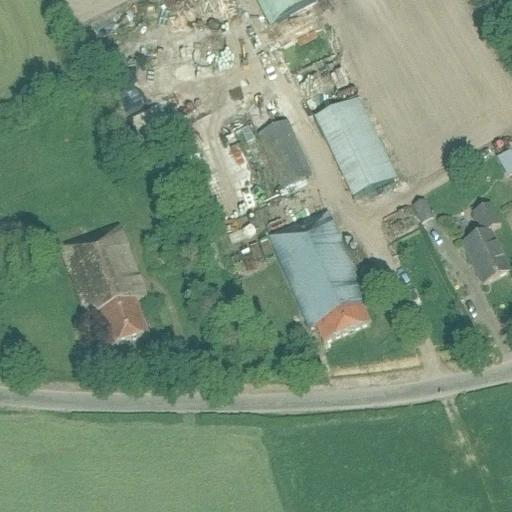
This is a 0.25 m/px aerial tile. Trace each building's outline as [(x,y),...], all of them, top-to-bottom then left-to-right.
[(218,0),(191,0),(174,3),(177,20),(168,21),(169,27),(222,18),(218,0)] [(311,0),(253,0),(269,29),(315,6),(311,0)] [(115,44),(130,68),(152,54),(144,42),(165,29),(158,18),(115,44)] [(190,76),(219,49),(229,60),(244,46),(233,34),(225,41),(212,27),(176,60),(190,76)] [(230,65),(184,90),(195,111),(241,86),(230,65)] [(358,102),(350,106),(313,123),(352,203),(396,182),(358,102)] [(256,138),(280,194),(311,180),(287,125),(256,138)] [(495,162),(506,182),(511,178),(511,159),(509,154),(495,162)] [(412,211),(420,228),(433,222),(425,204),(412,211)] [(462,247),(482,288),(508,276),(488,235),(500,230),(490,209),(472,217),(482,237),(462,247)] [(325,217),(287,233),(269,241),(309,334),(314,331),(322,348),(367,328),(361,313),(368,310),(325,217)] [(109,351),(146,336),(134,306),(146,302),(118,230),(59,253),(85,323),(96,319),(109,351)] [(511,354),(480,363),(483,377),(511,369),(511,354)]
